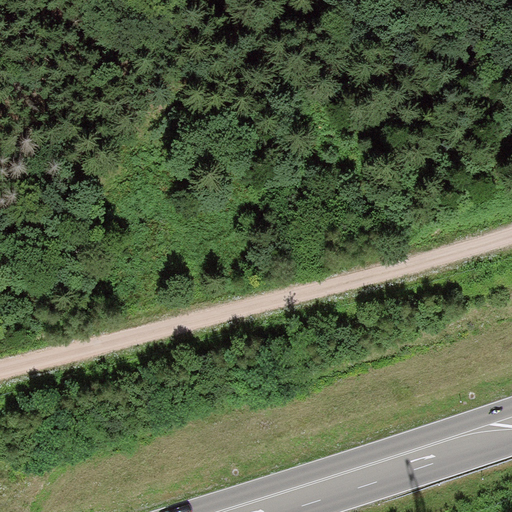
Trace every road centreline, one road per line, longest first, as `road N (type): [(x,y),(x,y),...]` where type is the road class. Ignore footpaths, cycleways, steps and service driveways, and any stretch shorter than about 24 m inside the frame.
road 1 (track): [(0,371),(411,268),(511,234)]
road 2 (trunk): [(244,511),(511,423)]
